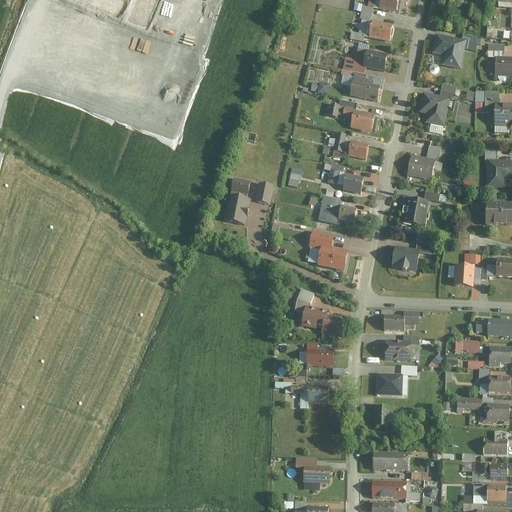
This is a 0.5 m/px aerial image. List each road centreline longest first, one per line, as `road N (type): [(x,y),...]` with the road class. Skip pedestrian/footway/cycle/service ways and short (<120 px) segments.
road 1 (residential): [(423,0),(364,297)]
road 2 (residential): [(364,297),(351,511)]
road 3 (residential): [(364,297),(511,308)]
